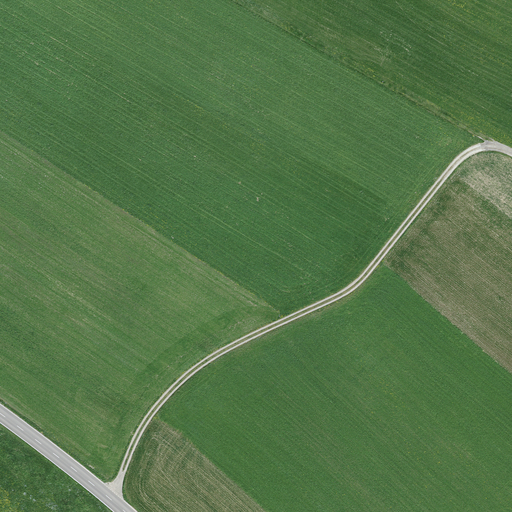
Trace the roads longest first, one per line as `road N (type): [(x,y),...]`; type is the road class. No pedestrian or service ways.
road 1 (track): [(113,501),(142,426),(188,373),(359,281),(464,155),(481,147),(511,152)]
road 2 (tertiary): [(124,511),(0,413)]
